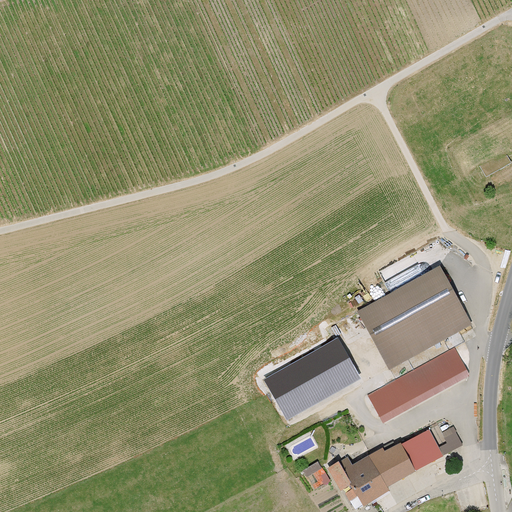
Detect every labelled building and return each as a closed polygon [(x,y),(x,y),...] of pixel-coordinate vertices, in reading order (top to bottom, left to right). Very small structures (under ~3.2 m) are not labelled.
[(479,165),(486,178),(511,164),(505,151),(479,165)] [(388,369),(470,325),(439,267),(369,306),(357,312),(388,369)] [(384,422),(469,376),(454,350),(369,396),(384,422)] [(289,422),(362,382),(350,362),(336,370),(278,402),(289,422)] [(438,449),(441,455),(462,444),(453,428),(444,433),(449,442),(438,449)] [(381,449),(369,456),(386,487),(442,457),(441,455),(438,449),(427,430),(383,454),(381,449)] [(340,490),(351,484),(363,506),(388,492),(386,487),(369,456),(352,465),(347,457),(328,468),(340,490)] [(325,483),(331,480),(327,470),(321,473),(325,483)]
